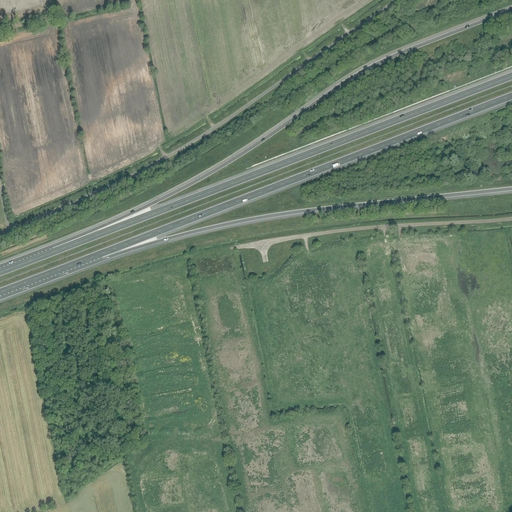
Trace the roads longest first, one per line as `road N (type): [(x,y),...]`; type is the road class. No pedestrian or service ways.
road 1 (motorway): [(511,10),(367,68),(211,172),(53,251)]
road 2 (motorway): [(511,75),(53,251)]
road 3 (unclassified): [(0,237),(175,151),(397,0)]
road 4 (motorway): [(101,253),(511,95)]
road 5 (motorway): [(101,253),(282,213),(511,188)]
road 6 (unclassified): [(261,242),(511,218)]
